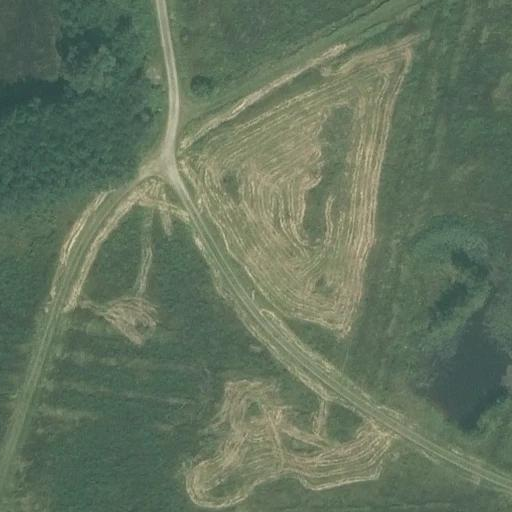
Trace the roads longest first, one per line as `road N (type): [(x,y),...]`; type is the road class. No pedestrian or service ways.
road 1 (track): [(511,482),(395,429),(270,331),(205,239),(168,165),(169,118)]
road 2 (track): [(406,0),(222,102),(169,118)]
